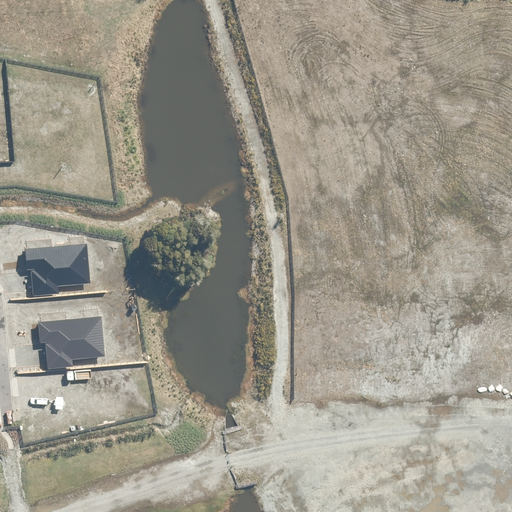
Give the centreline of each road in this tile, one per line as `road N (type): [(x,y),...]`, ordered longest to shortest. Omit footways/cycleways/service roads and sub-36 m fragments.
road 1 (track): [(511,430),(429,420),(340,424),(289,434),(205,468)]
road 2 (unclassified): [(89,511),(205,468)]
